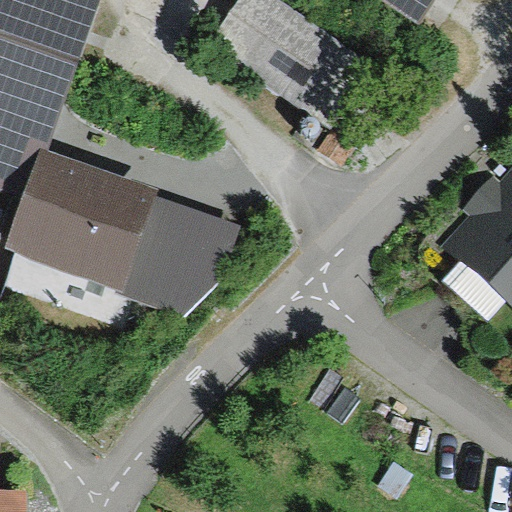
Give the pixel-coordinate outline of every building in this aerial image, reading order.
[(90,0),(0,0),(0,184),(21,192),(90,0)] [(364,73),(265,0),(242,0),(204,51),(317,135),(364,73)] [(362,0),(410,32),(431,0),(362,0)] [(159,190),(41,148),(3,248),(117,287),(124,290),(156,198),(159,190)] [(511,170),(444,242),(511,306),(511,170)] [(241,225),(156,198),(124,290),(117,287),(116,291),(185,314),(224,277),(241,225)] [(0,511),(27,511),(27,489),(0,490),(0,511)]
